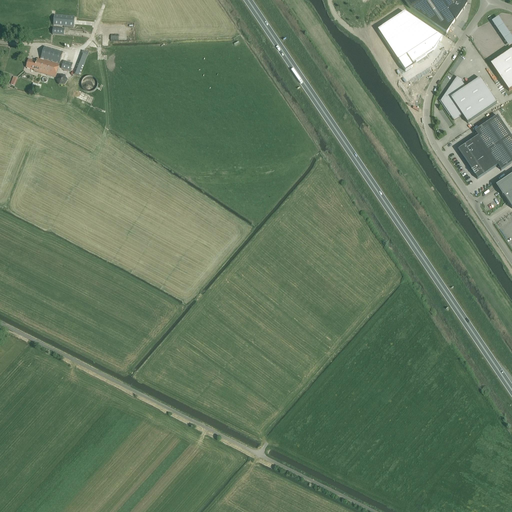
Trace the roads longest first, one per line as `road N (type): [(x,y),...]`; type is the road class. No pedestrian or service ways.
road 1 (trunk): [(511,389),(249,0)]
road 2 (unclassified): [(373,511),(0,323)]
road 3 (unclassified): [(511,260),(426,122),(434,80),(489,0)]
